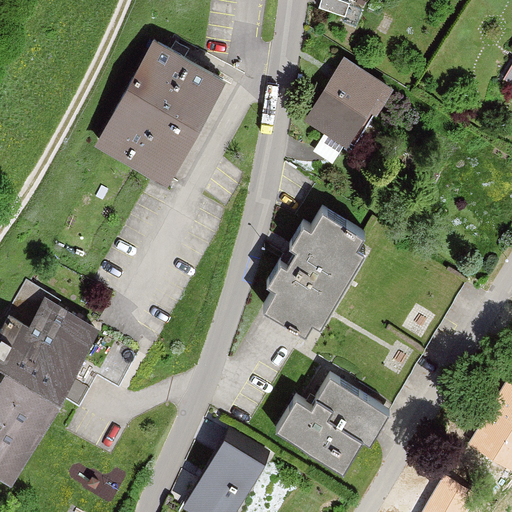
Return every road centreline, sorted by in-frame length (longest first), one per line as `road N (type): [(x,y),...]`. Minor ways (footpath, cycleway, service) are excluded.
road 1 (tertiary): [(293,0),(279,110),(212,368),(146,511)]
road 2 (trunk): [(143,0),(82,162),(0,439)]
road 3 (residential): [(362,511),(511,264)]
road 4 (track): [(127,0),(0,235)]
